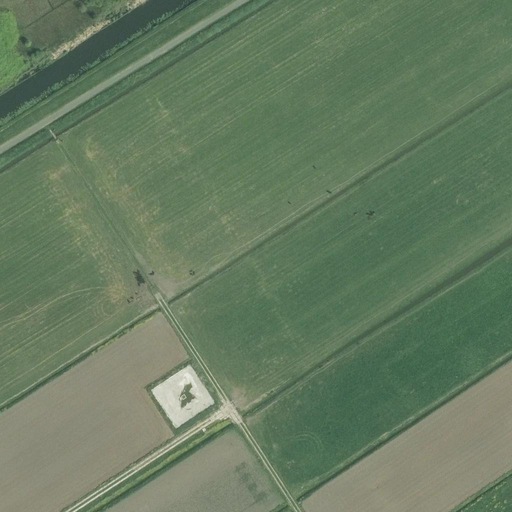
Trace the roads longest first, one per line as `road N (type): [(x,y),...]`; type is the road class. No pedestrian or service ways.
road 1 (track): [(152,287),(298,511)]
road 2 (track): [(73,511),(232,407)]
